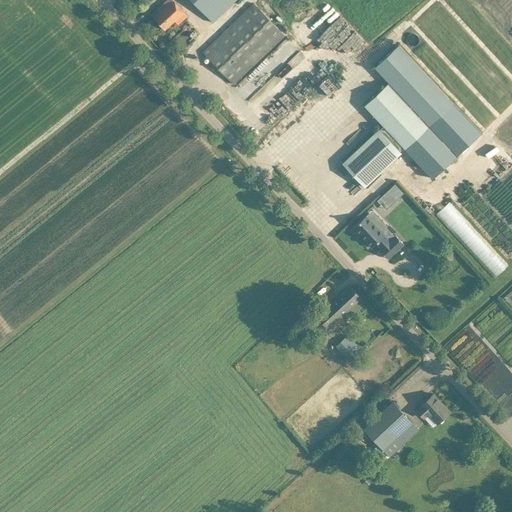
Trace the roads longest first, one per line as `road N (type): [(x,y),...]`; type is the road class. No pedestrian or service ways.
road 1 (unclassified): [(511,446),(96,0)]
road 2 (track): [(511,109),(434,184),(407,156),(319,237)]
